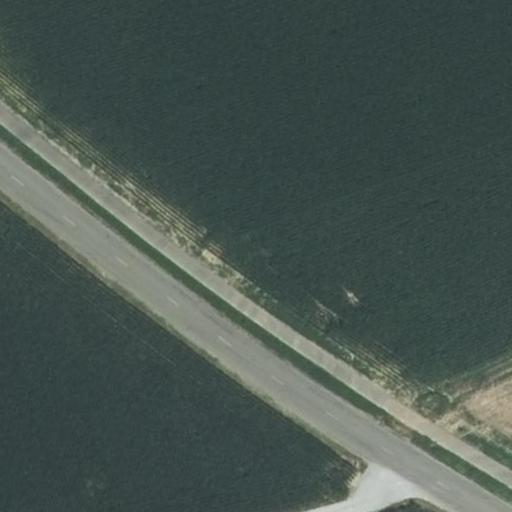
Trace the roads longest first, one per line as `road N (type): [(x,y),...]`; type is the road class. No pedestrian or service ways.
road 1 (secondary): [(478,511),(68,229),(0,173)]
road 2 (track): [(366,439),(511,366)]
